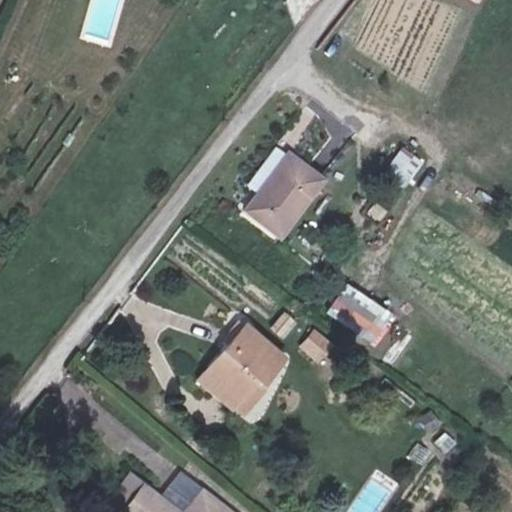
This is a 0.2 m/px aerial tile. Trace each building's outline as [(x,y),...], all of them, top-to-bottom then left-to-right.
[(265,168),(288,135),(281,130),(257,162),(265,168)] [(315,156),(288,135),(265,168),(257,162),(238,187),(273,214),(315,156)] [(419,160),(396,147),(375,177),(399,193),(419,160)] [(389,315),(339,283),(324,316),(373,342),(389,315)] [(251,368),(272,338),(230,308),(187,369),(224,393),(245,362),(251,368)] [(312,330),(298,350),(320,366),(334,345),(312,330)] [(74,394),(66,418),(102,429),(109,405),(74,394)] [(426,433),(440,425),(432,410),(417,419),(426,433)] [(445,433),(434,446),(448,458),(459,444),(445,433)] [(125,466),(112,481),(148,511),(147,511),(222,511),(224,510),(186,478),(165,501),(125,466)] [(147,511),(148,511),(112,481),(100,497),(117,511),(147,511)]
